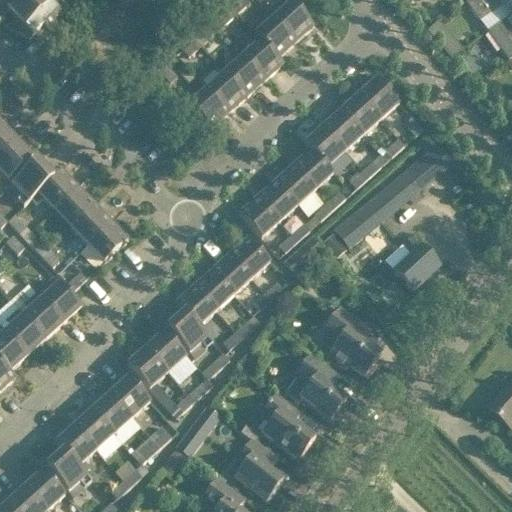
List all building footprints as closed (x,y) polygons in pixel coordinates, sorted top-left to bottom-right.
[(0,0),(0,13),(3,17),(8,12),(20,0),(0,0)] [(20,0),(8,12),(15,19),(8,26),(18,36),(20,34),(28,43),(43,29),(51,38),(65,24),(73,17),(56,0),(53,0),(49,4),(44,0),(20,0)] [(237,17),(249,6),(244,0),(240,0),(230,10),(237,17)] [(273,21),(273,22),(295,46),(313,30),(286,0),(285,0),(274,11),(279,16),(273,21)] [(511,0),(470,0),(466,4),(470,10),(479,23),(500,8),(508,19),(511,16),(511,0)] [(219,33),(237,17),(230,10),(212,26),(219,33)] [(255,37),(254,38),(260,44),(277,62),(278,62),(295,46),(273,22),(273,21),(268,15),(267,15),(255,27),(260,32),(255,37)] [(511,16),(508,19),(495,29),(488,34),(509,63),(511,60),(511,16)] [(427,32),(427,33),(438,46),(449,37),(438,24),(427,32)] [(201,49),(219,33),(212,26),(195,42),(201,49)] [(189,61),(201,49),(195,42),(182,53),(189,61)] [(260,44),(243,59),(265,84),(282,68),(283,68),(278,62),(277,62),(260,44)] [(462,53),(453,60),(460,68),(465,64),(466,58),(462,53)] [(247,100),(265,84),(243,59),(225,75),(247,100)] [(165,68),(158,74),(169,87),(176,81),(165,68)] [(229,116),(247,100),(225,75),(207,91),(229,116)] [(476,76),(470,81),(475,88),(482,83),(476,76)] [(398,107),(371,77),(360,87),(365,93),(359,98),(354,93),(353,93),(380,123),(398,107)] [(211,132),(229,116),(207,91),(189,108),(211,132)] [(380,123),(353,93),(342,103),(347,109),(341,114),(336,109),(335,109),(362,139),(380,123)] [(362,139),(335,109),(324,119),(329,125),(323,130),(318,125),(344,155),(362,139)] [(415,139),(422,133),(411,121),(404,127),(415,139)] [(327,171),(344,155),(318,125),(306,135),(311,141),(305,147),(327,171)] [(0,157),(15,143),(0,127),(0,157)] [(391,161),(404,149),(397,142),(384,153),(391,161)] [(0,157),(0,180),(3,178),(9,184),(22,171),(32,161),(31,160),(15,143),(0,157)] [(315,194),(333,178),(326,171),(327,171),(305,147),(304,147),(310,153),(293,169),(315,194)] [(11,187),(6,192),(17,204),(23,199),(24,198),(30,204),(32,203),(38,197),(37,196),(57,177),(57,176),(47,165),(41,171),(36,165),(40,162),(35,157),(31,160),(32,161),(22,171),(25,174),(12,186),(11,187)] [(368,182),(387,165),(380,157),(361,174),(368,182)] [(297,210),(315,194),(293,169),(275,185),(297,210)] [(38,197),(32,203),(36,208),(42,202),(52,212),(76,189),(60,173),(57,176),(57,177),(52,182),(37,196),(38,197)] [(348,252),(422,192),(406,173),(332,232),(348,252)] [(356,193),(368,182),(361,174),(349,185),(356,193)] [(279,226),(297,210),(275,185),(257,201),(279,226)] [(76,189),(52,212),(69,230),(93,207),(76,189)] [(332,214),(345,202),(339,195),(326,206),(332,214)] [(261,243),(279,226),(257,201),(238,218),(261,243)] [(320,225),(332,214),(326,206),(313,217),(320,225)] [(93,207),(69,230),(86,248),(110,225),(93,207)] [(19,237),(26,231),(14,218),(7,225),(19,237)] [(110,225),(86,248),(90,252),(104,266),(128,243),(110,225)] [(297,246),(309,234),(303,227),(290,238),(297,246)] [(336,261),(345,253),(333,237),(323,245),(336,261)] [(284,257),(297,246),(290,238),(278,249),(284,257)] [(17,258),(24,251),(12,239),(5,246),(17,258)] [(40,258),(47,252),(35,240),(28,247),(40,258)] [(412,294),(438,270),(411,240),(384,264),(412,294)] [(295,281),(323,255),(310,241),(282,267),(295,281)] [(250,283),(269,266),(247,242),(228,259),(250,283)] [(52,271),(59,265),(47,252),(40,258),(52,271)] [(228,259),(210,276),(231,300),(233,298),(240,306),(257,291),(250,283),(228,259)] [(74,294),(86,283),(80,276),(67,288),(74,294)] [(213,316),(231,300),(210,276),(192,292),(213,316)] [(62,328),(81,311),(53,280),(41,292),(46,298),(40,303),(62,328)] [(269,305),(283,293),(276,285),(263,297),(269,305)] [(192,292),(175,307),(179,312),(197,331),(198,330),(213,316),(192,292)] [(257,315),(269,305),(263,297),(251,308),(257,315)] [(40,303),(35,298),(23,308),(28,313),(23,318),(22,319),(44,344),(62,328),(40,303)] [(332,321),(321,334),(336,346),(327,358),(330,360),(334,363),(342,369),(346,372),(348,369),(363,381),(380,359),(363,346),(371,335),(363,328),(347,316),(340,310),(332,321)] [(164,328),(160,332),(173,347),(176,344),(188,357),(193,363),(205,352),(200,346),(207,340),(198,330),(197,331),(179,312),(168,321),(173,327),(167,332),(164,328)] [(27,360),(44,344),(22,319),(23,318),(18,313),(6,324),(10,330),(5,335),(27,360)] [(239,345),(259,327),(253,320),(232,337),(239,345)] [(5,335),(0,330),(0,365),(14,382),(15,381),(9,375),(27,360),(5,335)] [(152,346),(146,352),(167,375),(185,359),(173,347),(160,332),(158,330),(146,341),(152,346)] [(229,354),(239,345),(232,337),(222,347),(229,354)] [(167,375),(146,352),(140,346),(129,357),(134,363),(127,369),(148,392),(167,375)] [(207,384),(229,364),(223,357),(201,377),(207,384)] [(249,358),(244,365),(245,373),(252,378),(257,371),(256,363),(249,358)] [(328,425),(345,403),(331,391),(339,381),(311,359),(295,380),(309,391),(300,403),(328,425)] [(0,394),(14,382),(0,365),(0,394)] [(110,397),(109,398),(131,423),(149,407),(122,376),(111,387),(116,392),(110,397)] [(511,387),(490,413),(511,432),(511,387)] [(194,405),(206,395),(200,388),(187,398),(194,405)] [(92,413),(91,414),(113,439),(131,423),(109,398),(110,397),(105,392),(103,393),(93,402),(98,408),(92,413)] [(181,417),(194,405),(187,398),(174,409),(181,417)] [(297,465),(314,443),(294,427),(301,417),(276,398),(260,418),(270,426),(261,437),(297,465)] [(74,429),(73,430),(95,455),(113,439),(91,414),(92,413),(87,408),(85,410),(75,418),(80,424),(74,429)] [(62,440),(55,446),(58,450),(77,471),(78,471),(83,477),(84,476),(90,471),(84,465),(95,455),(73,430),(74,429),(69,424),(57,435),(62,440)] [(192,430),(176,451),(189,461),(206,439),(192,429),(192,430)] [(161,431),(148,442),(158,454),(171,442),(161,431)] [(148,442),(131,458),(141,468),(141,469),(142,468),(158,454),(148,442)] [(266,506),(283,483),(267,471),(274,462),(251,443),(238,460),(245,466),(234,481),(266,506)] [(43,467),(39,471),(52,485),(55,482),(67,496),(73,502),(84,491),(91,485),(86,479),(83,477),(78,471),(77,471),(58,450),(56,452),(47,460),(53,465),(46,471),(43,467)] [(172,477),(186,460),(175,452),(162,469),(172,477)] [(135,474),(123,484),(130,492),(145,477),(148,475),(142,468),(141,469),(141,468),(135,474)] [(25,490),(24,491),(42,511),(49,511),(64,499),(52,485),(39,471),(37,469),(25,479),(30,485),(25,490)] [(238,511),(244,504),(216,482),(200,502),(212,511),(238,511)] [(123,484),(110,496),(116,503),(117,503),(130,492),(123,484)] [(7,506),(6,507),(11,511),(42,511),(24,491),(25,490),(20,485),(8,495),(13,501),(7,506)] [(144,494),(140,500),(149,507),(154,501),(144,494)] [(0,511),(11,511),(6,507),(7,506),(2,501),(0,502),(0,511)]
